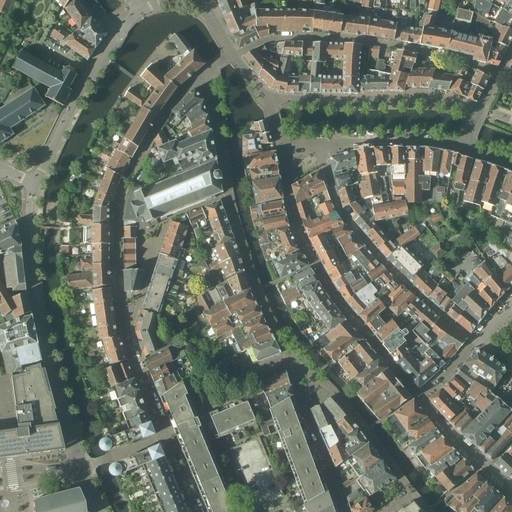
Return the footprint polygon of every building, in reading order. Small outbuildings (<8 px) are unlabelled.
[(0,0),(0,11),(6,14),(12,0),(0,0)] [(58,0),(64,10),(65,9),(70,0),(58,0)] [(78,0),(70,0),(65,9),(72,18),(85,9),(78,0)] [(238,10),(233,0),(216,0),(224,17),(238,11),(238,10)] [(247,46),(250,44),(269,35),(269,31),(304,32),(304,28),(310,29),(310,32),(313,32),(314,29),(315,12),(313,12),(291,11),(262,11),(259,11),(258,0),(250,0),(251,6),(247,7),(240,10),(238,10),(238,11),(224,17),(239,49),(247,46)] [(233,0),(238,10),(247,7),(245,3),(243,0),(233,0)] [(342,16),(343,16),(341,33),(355,34),(367,36),(370,19),(370,14),(371,11),(371,8),(372,0),(363,0),(363,7),(365,7),(365,13),(359,12),(358,18),(354,17),(354,14),(344,12),(343,16),(342,16)] [(447,50),(451,33),(453,28),(454,22),(435,18),(437,12),(440,0),(430,0),(426,16),(425,21),(420,45),(426,46),(426,48),(428,49),(429,46),(447,50)] [(476,0),(473,13),(486,19),(487,16),(492,4),(489,3),(484,0),(476,0)] [(502,10),(511,15),(511,7),(505,2),(503,4),(500,9),(502,10)] [(85,9),(72,18),(76,25),(79,29),(82,34),(93,20),(91,18),(85,9)] [(471,24),(473,13),(458,9),(455,20),(471,24)] [(486,19),(491,22),(494,23),(496,24),(511,32),(511,15),(502,10),(497,19),(492,18),(487,16),(486,19)] [(371,11),(370,14),(370,19),(367,36),(395,40),(397,24),(397,23),(373,20),(374,12),(371,11)] [(314,29),(341,33),(343,16),(342,16),(315,12),(314,29)] [(455,20),(454,22),(453,28),(471,32),(473,24),(476,25),(476,23),(489,27),(491,22),(486,19),(473,13),(471,24),(455,20)] [(398,17),(397,23),(397,24),(395,40),(403,41),(406,27),(407,18),(402,18),(398,17)] [(412,43),(415,28),(410,27),(411,19),(407,18),(406,27),(403,41),(403,42),(412,43)] [(56,29),(51,35),(61,42),(62,41),(66,44),(65,45),(74,50),(72,53),(78,57),(79,54),(87,60),(88,60),(96,47),(106,35),(93,20),(82,34),(79,29),(75,32),(71,36),(67,34),(68,32),(58,26),(56,29)] [(419,29),(415,28),(412,43),(420,45),(425,21),(422,21),(421,21),(419,29)] [(511,38),(511,32),(496,24),(494,31),(493,36),(497,38),(494,44),(507,47),(511,38)] [(478,40),(451,33),(447,50),(474,57),(473,60),(485,63),(488,52),(491,43),(491,40),(479,37),(478,40)] [(204,65),(182,36),(174,35),(170,40),(182,55),(183,54),(186,58),(165,77),(152,65),(141,77),(152,87),(151,87),(147,92),(152,96),(148,102),(130,89),(125,97),(143,108),(124,139),(138,148),(146,134),(152,123),(155,117),(176,89),(204,65)] [(281,55),(285,42),(279,43),(276,54),(281,55)] [(292,59),(292,60),(303,61),(303,56),(303,43),(285,42),(281,55),(282,55),(281,58),(292,59)] [(303,43),(303,56),(312,56),(313,43),(303,43)] [(312,56),(311,72),(311,75),(310,93),(320,93),(321,77),(321,76),(323,76),(325,74),(327,72),(327,70),(327,67),(326,65),(324,64),(324,63),(325,59),(325,58),(324,58),(325,43),(313,43),(312,56)] [(343,60),(345,44),(339,44),(333,43),(325,43),(324,58),(325,58),(325,59),(343,60)] [(491,43),(488,52),(502,56),(507,47),(494,44),(491,43)] [(362,45),(345,44),(343,60),(342,77),(342,94),(358,94),(358,93),(359,77),(359,76),(360,62),(362,45)] [(260,77),(268,52),(264,45),(259,47),(254,50),(244,56),(260,77)] [(368,58),(378,59),(379,47),(370,46),(368,58)] [(396,50),(392,67),(393,67),(392,72),(403,75),(405,68),(405,69),(411,70),(412,70),(413,64),(415,64),(406,62),(409,52),(399,51),(396,50)] [(74,83),(73,82),(76,76),(78,76),(78,74),(76,74),(76,70),(77,69),(76,68),(74,69),(68,66),(63,67),(60,72),(20,52),(12,69),(50,88),(49,90),(48,89),(47,90),(48,91),(46,96),(45,95),(44,96),(45,97),(45,98),(46,98),(62,106),(63,107),(63,106),(64,106),(65,105),(64,105),(67,100),(68,99),(67,99),(69,94),(70,95),(71,94),(70,94),(71,90),(69,89),(72,83),(74,84),(74,83)] [(259,77),(273,89),(280,63),(279,63),(272,60),(274,54),(268,52),(260,77),(259,77)] [(417,54),(409,52),(406,62),(415,64),(416,61),(417,58),(416,58),(417,54)] [(498,66),(502,56),(488,52),(485,63),(498,66)] [(299,73),(299,75),(290,74),(292,60),(292,59),(281,58),(279,63),(280,63),(273,89),(286,92),(288,80),(299,82),(300,73),(299,73)] [(379,72),(384,72),(386,65),(384,64),(384,60),(377,59),(376,71),(379,72)] [(412,70),(411,70),(412,70),(409,75),(405,88),(417,88),(423,69),(425,63),(416,61),(415,64),(413,64),(412,70)] [(457,80),(470,85),(471,84),(477,87),(478,87),(483,89),(490,76),(477,70),(473,78),(466,74),(469,67),(459,64),(457,70),(455,75),(459,76),(457,80)] [(392,67),(390,75),(391,75),(387,91),(404,92),(405,88),(409,75),(404,74),(405,69),(405,68),(403,75),(392,72),(393,67),(392,67)] [(417,88),(429,88),(434,74),(435,70),(423,69),(417,88)] [(377,91),(379,78),(379,72),(376,71),(367,70),(367,77),(366,91),(377,91)] [(311,75),(311,72),(308,72),(308,74),(300,73),(299,82),(298,93),(310,93),(311,75)] [(384,73),(384,72),(379,72),(379,78),(377,91),(387,91),(391,75),(390,75),(384,73)] [(434,74),(429,88),(448,90),(454,76),(434,74)] [(455,75),(454,76),(448,90),(464,98),(470,85),(457,80),(459,76),(455,75)] [(359,76),(359,77),(358,93),(365,92),(366,91),(367,77),(359,76)] [(320,93),(342,94),(342,77),(321,77),(320,93)] [(288,80),(286,92),(298,93),(299,82),(288,80)] [(476,103),(483,90),(483,89),(478,87),(477,87),(471,84),(470,85),(464,98),(476,103)] [(0,143),(13,134),(10,129),(36,111),(45,106),(33,88),(32,89),(4,106),(0,109),(0,143)] [(186,116),(203,101),(195,89),(193,91),(173,111),(172,112),(174,115),(180,120),(185,116),(186,116)] [(186,116),(191,125),(191,126),(207,116),(203,101),(186,116)] [(188,140),(190,140),(211,131),(207,116),(191,126),(191,125),(180,132),(183,138),(185,136),(188,140)] [(273,143),(266,120),(259,122),(254,122),(257,133),(243,137),(243,156),(248,156),(262,154),(260,143),(264,145),(273,143)] [(211,131),(190,140),(188,140),(180,144),(178,140),(172,142),(170,143),(169,143),(168,141),(167,141),(166,139),(162,129),(155,142),(164,163),(176,157),(178,161),(188,157),(195,154),(197,159),(199,163),(199,164),(216,157),(211,131)] [(115,149),(117,150),(132,158),(138,148),(124,139),(118,135),(111,146),(115,148),(115,149)] [(372,148),(375,166),(377,174),(381,173),(382,166),(390,165),(389,147),(388,147),(388,148),(373,149),(373,148),(372,148)] [(389,147),(390,165),(393,195),(406,195),(406,192),(405,191),(405,148),(406,147),(389,147)] [(438,178),(442,151),(424,147),(424,148),(422,148),(422,160),(405,160),(405,191),(406,192),(406,195),(406,200),(406,201),(407,203),(422,203),(422,191),(430,191),(431,178),(438,178)] [(372,148),(354,151),(358,170),(360,182),(362,191),(365,200),(364,200),(366,204),(367,207),(369,209),(369,210),(373,209),(373,207),(372,205),(382,203),(376,174),(377,174),(375,166),(372,148)] [(422,160),(422,148),(405,148),(405,160),(422,160)] [(132,158),(117,150),(115,149),(112,154),(105,149),(103,154),(127,168),(132,158)] [(345,153),(349,169),(350,173),(358,170),(354,151),(345,153)] [(450,174),(451,170),(454,153),(442,151),(438,178),(443,179),(444,173),(450,174)] [(262,154),(248,156),(250,171),(278,166),(277,163),(276,152),(262,154)] [(345,153),(337,155),(342,175),(350,173),(349,169),(345,153)] [(458,155),(454,153),(451,170),(457,171),(455,183),(454,189),(463,191),(465,185),(466,185),(473,160),(458,155)] [(122,177),(127,168),(103,154),(101,158),(108,162),(104,169),(107,171),(107,169),(122,177)] [(178,161),(180,164),(183,170),(198,164),(199,163),(197,159),(195,154),(188,157),(178,161)] [(331,157),(329,160),(334,177),(342,175),(337,155),(331,157)] [(136,221),(136,222),(139,221),(140,226),(143,225),(144,227),(145,227),(149,225),(150,227),(158,224),(157,222),(167,218),(166,215),(223,193),(220,180),(223,179),(221,172),(219,172),(216,157),(199,164),(199,163),(198,164),(183,170),(149,185),(147,180),(130,187),(126,198),(124,209),(123,220),(136,221)] [(481,202),(490,165),(476,161),(464,201),(464,202),(480,206),(481,202)] [(508,171),(490,165),(481,202),(494,206),(495,203),(508,171)] [(250,171),(252,184),(280,179),(278,166),(250,171)] [(117,188),(122,177),(107,169),(107,171),(103,181),(117,188)] [(350,173),(342,175),(334,177),(338,191),(351,186),(358,183),(360,182),(358,170),(350,173)] [(319,171),(317,172),(318,172),(315,173),(314,174),(311,176),(311,175),(310,176),(307,178),(306,178),(306,179),(313,196),(327,190),(326,188),(324,182),(319,171)] [(498,210),(495,217),(500,219),(511,189),(511,172),(508,171),(495,203),(494,206),(498,210)] [(256,206),(282,201),(282,199),(281,187),(280,179),(252,184),(256,206)] [(306,200),(313,196),(306,179),(305,179),(304,179),(302,181),(300,181),(301,182),(298,183),(297,183),(297,184),(294,186),(293,185),(292,186),(293,186),(292,187),(297,203),(304,200),(305,204),(308,203),(306,200)] [(113,199),(117,188),(103,181),(98,193),(113,199)] [(338,191),(340,199),(354,194),(351,186),(338,191)] [(438,193),(438,200),(438,207),(445,206),(448,188),(445,188),(444,193),(438,193)] [(511,189),(500,219),(510,223),(511,217),(511,189)] [(109,208),(113,199),(98,193),(94,205),(109,208)] [(343,207),(357,203),(356,202),(354,194),(340,199),(342,206),(343,207)] [(408,214),(407,203),(406,201),(401,202),(401,198),(395,198),(396,203),(389,204),(392,218),(408,214)] [(309,216),(305,204),(304,200),(297,203),(297,204),(296,204),(300,218),(301,219),(309,216)] [(209,220),(225,213),(221,201),(205,207),(209,220)] [(250,207),(253,221),(263,218),(263,219),(285,216),(282,201),(256,206),(250,207)] [(331,201),(326,203),(319,206),(314,211),(318,219),(336,213),(331,201)] [(364,212),(357,203),(343,207),(355,221),(365,212),(364,212)] [(373,207),(373,209),(375,220),(375,221),(392,218),(389,204),(373,207)] [(79,224),(93,225),(109,226),(109,208),(94,205),(93,217),(80,216),(79,224)] [(194,230),(198,228),(199,228),(197,223),(204,220),(205,221),(207,220),(206,218),(202,208),(186,214),(193,230),(194,230)] [(367,235),(376,226),(372,222),(375,220),(373,209),(369,210),(369,209),(369,212),(365,212),(355,221),(364,232),(366,234),(367,235)] [(225,213),(209,220),(214,232),(229,226),(225,213)] [(336,213),(318,219),(304,226),(303,227),(308,239),(309,238),(310,240),(328,232),(330,231),(329,230),(344,224),(336,213)] [(443,219),(440,213),(431,217),(434,223),(443,219)] [(263,218),(253,221),(255,227),(264,224),(266,232),(270,231),(288,227),(285,216),(263,219),(263,218)] [(311,222),(309,216),(301,219),(304,226),(318,219),(311,222)] [(181,221),(179,217),(174,220),(168,233),(185,238),(188,227),(179,223),(181,221)] [(140,226),(139,221),(136,222),(136,227),(137,231),(145,228),(145,227),(144,227),(143,225),(140,226)] [(506,237),(511,240),(511,241),(511,224),(509,224),(510,223),(505,222),(503,226),(496,224),(493,231),(499,236),(500,235),(500,234),(506,237)] [(337,240),(338,240),(352,233),(344,224),(329,230),(330,231),(328,232),(330,235),(332,239),(333,242),(337,240)] [(21,247),(16,225),(0,232),(0,326),(5,324),(0,317),(0,311),(1,310),(5,317),(5,316),(8,323),(15,320),(32,316),(27,292),(10,298),(0,280),(0,255),(3,254),(8,288),(12,288),(12,289),(13,289),(13,291),(26,290),(22,248),(21,248),(21,247)] [(92,245),(109,244),(109,226),(93,225),(92,245)] [(230,226),(229,226),(214,232),(214,233),(218,243),(211,246),(212,249),(219,247),(234,239),(230,226)] [(380,231),(376,226),(367,235),(378,248),(389,239),(391,237),(389,234),(386,237),(384,235),(386,233),(382,228),(380,231)] [(266,232),(270,244),(280,240),(287,255),(299,250),(288,227),(270,231),(266,232)] [(403,245),(404,246),(420,235),(415,228),(394,242),(395,243),(400,247),(403,245)] [(332,239),(330,235),(328,232),(310,240),(314,248),(332,239)] [(185,238),(168,233),(164,242),(164,243),(182,248),(185,238)] [(355,236),(352,233),(338,240),(337,240),(333,242),(336,247),(341,245),(343,248),(358,240),(355,236)] [(391,237),(389,239),(378,248),(387,258),(400,247),(395,243),(393,245),(389,241),(393,239),(391,237)] [(502,247),(502,248),(511,254),(511,253),(511,241),(511,240),(506,237),(502,247)] [(212,249),(216,258),(213,259),(215,263),(216,263),(217,265),(219,264),(239,253),(238,250),(234,239),(219,247),(212,249)] [(336,247),(332,239),(314,248),(318,256),(336,247)] [(280,240),(270,244),(261,248),(266,261),(272,258),(273,261),(287,255),(280,240)] [(346,253),(347,256),(365,247),(358,240),(343,248),(346,253)] [(495,253),(497,252),(502,248),(502,247),(501,247),(491,241),(481,248),(486,253),(491,249),(491,250),(492,249),(495,253)] [(178,259),(177,260),(182,261),(186,250),(182,248),(164,243),(160,254),(178,259)] [(439,243),(430,250),(437,259),(446,252),(439,243)] [(109,255),(109,244),(92,245),(93,256),(109,255)] [(387,258),(397,268),(411,253),(404,246),(403,245),(400,247),(387,258)] [(318,256),(322,264),(340,255),(336,247),(318,256)] [(370,252),(365,247),(347,256),(348,260),(349,261),(352,259),(354,262),(370,252)] [(502,248),(497,252),(505,260),(511,268),(511,253),(511,254),(502,248)] [(287,255),(282,257),(273,261),(272,261),(281,278),(307,265),(303,257),(299,250),(287,255)] [(358,269),(365,266),(375,258),(370,252),(354,262),(358,269)] [(508,289),(511,285),(511,268),(505,260),(497,252),(495,253),(485,261),(508,289)] [(212,270),(209,271),(208,271),(210,275),(214,274),(213,271),(221,268),(226,278),(231,276),(232,278),(244,272),(245,272),(240,255),(239,253),(219,264),(217,265),(216,263),(215,263),(214,264),(210,265),(212,270)] [(411,253),(397,268),(410,281),(410,280),(421,269),(424,265),(411,253)] [(178,259),(160,254),(157,263),(183,272),(185,267),(176,265),(177,260),(178,259)] [(80,260),(81,266),(109,265),(109,264),(109,255),(93,256),(92,260),(80,260)] [(344,263),(340,255),(322,264),(327,272),(344,263)] [(198,266),(208,269),(209,270),(207,266),(208,266),(203,257),(200,258),(198,266)] [(365,266),(370,272),(381,265),(375,258),(365,266)] [(367,274),(370,272),(365,266),(358,269),(354,262),(352,259),(349,261),(348,260),(344,263),(327,272),(334,284),(346,301),(368,285),(373,282),(367,274)] [(431,264),(436,269),(439,265),(434,260),(431,264)] [(498,300),(508,289),(485,261),(464,280),(474,290),(473,291),(476,295),(490,308),(498,300)] [(154,273),(171,279),(173,274),(182,277),(183,272),(157,263),(154,273)] [(109,265),(81,266),(82,274),(67,276),(68,291),(114,285),(114,276),(110,276),(109,265)] [(387,271),(381,265),(370,272),(367,274),(373,282),(379,278),(387,271)] [(410,281),(412,283),(420,290),(437,270),(433,267),(431,270),(427,275),(423,271),(421,269),(410,280),(410,281)] [(276,286),(280,295),(296,287),(298,291),(317,282),(309,268),(292,276),(282,282),(276,286)] [(454,279),(442,268),(439,272),(451,283),(454,279)] [(141,269),(136,270),(124,270),(125,292),(139,291),(144,270),(141,269)] [(437,270),(420,290),(427,297),(437,284),(433,281),(440,273),(437,270)] [(379,278),(386,286),(395,279),(387,271),(379,278)] [(227,280),(231,288),(247,281),(244,272),(232,278),(227,280)] [(151,283),(177,291),(179,287),(170,284),(171,279),(154,273),(151,283)] [(437,284),(427,297),(438,307),(449,294),(444,290),(451,283),(449,282),(443,277),(437,284)] [(209,280),(201,278),(197,287),(204,290),(211,286),(209,280)] [(379,297),(386,291),(388,288),(386,286),(379,278),(373,282),(368,285),(346,301),(358,315),(376,299),(379,297)] [(388,288),(392,293),(400,284),(395,279),(386,286),(388,288)] [(450,295),(454,298),(451,301),(452,302),(455,304),(463,311),(464,310),(479,323),(490,308),(476,295),(473,291),(474,290),(464,280),(463,279),(460,282),(461,283),(454,292),(452,291),(450,295)] [(235,296),(231,288),(227,280),(225,281),(196,298),(203,311),(203,312),(211,326),(236,313),(255,303),(249,289),(235,296)] [(235,296),(249,289),(247,281),(231,288),(235,296)] [(296,287),(280,295),(285,304),(298,298),(299,300),(302,298),(301,297),(304,295),(312,307),(328,298),(317,282),(298,291),(296,287)] [(148,293),(165,298),(167,293),(176,296),(177,291),(151,283),(148,293)] [(406,290),(400,284),(392,293),(389,295),(386,291),(379,297),(383,301),(386,298),(387,297),(392,303),(406,290)] [(196,287),(190,285),(187,292),(195,295),(196,294),(196,287)] [(95,303),(112,300),(110,288),(93,291),(95,303)] [(388,307),(397,317),(404,311),(404,310),(416,298),(406,290),(392,303),(388,307)] [(165,298),(148,293),(143,307),(160,313),(165,298)] [(454,298),(450,295),(449,294),(438,307),(444,312),(452,302),(451,301),(454,298)] [(366,325),(378,315),(385,309),(387,307),(388,307),(392,303),(387,297),(386,298),(383,301),(379,297),(376,299),(358,315),(366,325)] [(334,305),(328,298),(312,307),(306,310),(315,322),(318,320),(320,322),(322,321),(320,318),(335,308),(333,305),(334,305)] [(404,310),(404,311),(415,320),(416,319),(427,307),(416,298),(404,310)] [(96,315),(114,313),(112,300),(95,303),(96,315)] [(242,325),(262,315),(255,303),(236,313),(242,325)] [(463,311),(455,304),(447,314),(450,317),(456,322),(462,326),(470,333),(476,326),(478,324),(479,323),(479,322),(464,310),(463,311)] [(427,307),(416,319),(420,323),(420,322),(422,324),(433,313),(427,307)] [(320,322),(316,325),(321,330),(342,316),(335,308),(320,318),(322,321),(320,322)] [(175,310),(164,316),(167,320),(177,314),(175,310)] [(142,311),(135,332),(152,332),(157,315),(142,311)] [(98,327),(116,325),(114,313),(96,315),(98,327)] [(236,313),(211,326),(212,326),(217,338),(224,334),(231,331),(239,326),(242,325),(236,313)] [(412,332),(415,335),(424,344),(431,351),(438,358),(445,364),(449,360),(458,351),(467,339),(466,339),(445,323),(444,323),(439,318),(433,313),(422,324),(421,323),(420,322),(420,323),(419,324),(419,325),(412,332)] [(384,317),(389,323),(393,319),(388,314),(384,317)] [(242,325),(239,326),(246,338),(268,327),(262,315),(242,325)] [(389,323),(384,317),(383,316),(380,318),(378,315),(366,325),(374,335),(381,329),(385,326),(389,323)] [(5,324),(0,326),(0,344),(2,353),(7,374),(12,373),(22,370),(21,366),(27,365),(39,361),(41,361),(37,344),(38,344),(32,316),(15,320),(8,323),(5,324)] [(321,330),(316,325),(313,327),(312,326),(302,332),(311,343),(324,334),(345,320),(342,316),(321,330)] [(374,335),(381,343),(398,329),(404,325),(401,321),(397,317),(393,319),(392,320),(389,323),(385,326),(381,329),(374,335)] [(336,360),(338,362),(343,357),(341,355),(362,339),(346,320),(345,320),(324,334),(331,343),(323,349),(334,362),(336,360)] [(419,325),(419,324),(415,320),(400,333),(398,329),(381,343),(390,355),(403,345),(403,344),(406,342),(403,338),(411,331),(412,332),(419,325)] [(117,337),(116,325),(98,327),(100,340),(102,339),(105,339),(106,340),(109,339),(117,337)] [(231,331),(240,349),(241,352),(252,347),(251,346),(274,339),(268,327),(246,338),(239,326),(231,331)] [(403,338),(406,342),(407,342),(415,335),(412,332),(411,331),(403,338)] [(158,350),(152,332),(135,332),(145,357),(158,350)] [(107,353),(124,348),(120,336),(117,337),(109,339),(106,340),(105,339),(102,339),(107,353)] [(276,344),(274,339),(251,346),(252,347),(258,362),(280,353),(276,344)] [(363,340),(362,339),(341,355),(343,357),(338,362),(352,380),(354,378),(369,367),(368,365),(377,357),(363,340)] [(390,355),(396,362),(409,351),(403,344),(403,345),(390,355)] [(431,351),(424,344),(418,348),(416,346),(413,348),(411,347),(409,349),(410,350),(409,351),(396,362),(397,363),(400,366),(404,371),(403,371),(417,386),(418,387),(442,367),(445,364),(438,358),(431,351)] [(145,359),(150,372),(165,365),(168,364),(172,362),(179,359),(173,345),(145,359)] [(124,348),(107,353),(110,365),(127,360),(124,348)] [(463,366),(478,376),(478,377),(479,376),(494,387),(505,371),(504,367),(486,355),(483,353),(479,350),(475,351),(465,364),(463,366)] [(214,365),(221,380),(239,371),(232,356),(227,358),(226,358),(214,365)] [(387,369),(377,357),(368,365),(369,367),(354,378),(363,388),(387,369)] [(105,370),(112,388),(113,387),(116,386),(134,379),(128,362),(117,366),(117,365),(105,370)] [(150,372),(154,383),(170,375),(177,371),(172,362),(168,364),(165,365),(150,372)] [(0,458),(66,450),(59,424),(58,424),(43,370),(42,370),(40,365),(25,369),(27,373),(12,377),(19,426),(19,429),(5,431),(0,432),(0,458)] [(455,376),(467,387),(467,386),(470,389),(478,377),(478,376),(463,366),(455,376)] [(397,381),(387,369),(363,388),(359,391),(360,392),(356,395),(379,420),(411,397),(403,388),(397,381)] [(177,371),(170,375),(154,383),(160,397),(179,383),(182,381),(177,371)] [(278,392),(290,386),(287,371),(271,378),(278,392)] [(459,393),(461,394),(467,387),(455,376),(449,382),(443,388),(447,392),(449,395),(452,397),(454,399),(459,393)] [(462,402),(466,406),(471,410),(475,406),(480,411),(478,414),(480,416),(496,398),(489,393),(494,387),(479,376),(478,377),(470,389),(471,389),(466,394),(468,396),(466,399),(466,398),(462,402)] [(278,392),(271,378),(259,383),(267,398),(278,392)] [(116,386),(120,398),(139,391),(134,379),(116,386)] [(172,425),(207,511),(236,511),(236,510),(208,443),(256,423),(246,398),(198,418),(196,414),(194,409),(183,381),(182,381),(179,383),(160,397),(169,419),(172,425)] [(290,386),(278,392),(267,398),(271,409),(272,408),(293,396),(290,386)] [(431,402),(440,412),(450,401),(451,402),(454,399),(452,397),(449,395),(447,392),(443,388),(431,398),(431,402)] [(142,399),(139,391),(120,398),(118,399),(121,408),(125,406),(127,411),(123,413),(126,420),(134,417),(134,418),(147,413),(144,404),(142,399)] [(460,411),(466,406),(462,402),(466,398),(461,394),(459,393),(454,399),(451,402),(450,401),(440,412),(447,419),(450,422),(460,411)] [(312,500),(328,491),(293,396),(279,404),(269,410),(273,420),(260,425),(264,437),(271,435),(268,427),(275,424),(279,437),(305,504),(312,500)] [(320,431),(332,424),(335,423),(347,415),(331,397),(323,403),(325,406),(324,407),(322,407),(321,405),(311,409),(320,431)] [(477,447),(488,436),(492,432),(494,429),(500,424),(511,412),(496,398),(480,416),(474,421),(461,434),(477,447)] [(409,430),(427,417),(421,410),(417,405),(413,400),(408,404),(402,408),(394,414),(399,421),(395,424),(403,435),(408,431),(409,430)] [(450,422),(455,428),(468,415),(467,414),(471,410),(466,406),(460,411),(450,422)] [(472,411),(471,410),(467,414),(468,415),(455,428),(461,434),(474,421),(478,417),(472,411)] [(511,411),(511,412),(500,424),(494,429),(497,432),(502,436),(511,424),(511,411)] [(126,421),(129,431),(151,423),(147,413),(134,418),(134,417),(126,420),(126,421)] [(332,424),(336,430),(337,432),(352,422),(347,415),(335,423),(332,424)] [(416,441),(435,428),(427,417),(409,430),(416,440),(416,441)] [(338,434),(340,437),(344,434),(346,436),(358,428),(352,422),(337,432),(338,434)] [(108,451),(124,445),(125,444),(126,443),(127,443),(130,442),(131,441),(132,441),(133,442),(134,442),(155,434),(151,423),(129,431),(113,436),(108,434),(105,439),(103,440),(102,441),(101,441),(100,442),(100,443),(100,444),(99,445),(99,446),(100,447),(100,448),(100,449),(101,450),(102,450),(103,451),(104,451),(105,451),(106,452),(107,451),(108,451)] [(332,424),(320,431),(320,432),(324,441),(337,432),(336,430),(332,424)] [(511,424),(502,436),(497,432),(494,429),(492,432),(488,436),(477,447),(478,449),(488,458),(491,461),(511,438),(511,424)] [(358,428),(346,436),(347,437),(344,439),(346,442),(341,445),(339,442),(345,452),(349,457),(351,456),(368,443),(358,428)] [(415,455),(442,437),(442,436),(435,428),(416,441),(416,440),(403,451),(410,459),(415,455)] [(338,434),(337,432),(324,441),(328,450),(339,442),(342,440),(339,437),(340,437),(338,434)] [(442,437),(415,455),(426,470),(428,469),(454,450),(442,437)] [(339,442),(328,450),(332,459),(345,452),(339,442)] [(368,443),(351,456),(349,457),(346,460),(348,464),(350,466),(351,467),(375,451),(368,443)] [(127,472),(143,465),(164,456),(159,445),(139,454),(138,455),(138,456),(137,456),(136,457),(133,458),(132,458),(131,458),(129,458),(113,465),(112,466),(111,466),(110,467),(110,468),(110,469),(109,470),(109,471),(110,472),(110,473),(110,474),(111,475),(112,475),(112,476),(113,476),(114,476),(115,477),(116,476),(117,476),(120,475),(125,477),(127,472)] [(507,476),(508,477),(511,473),(511,446),(505,453),(495,465),(498,468),(507,476)] [(428,469),(435,477),(446,468),(461,458),(454,450),(428,469)] [(359,478),(383,461),(375,451),(351,467),(359,478)] [(345,452),(332,459),(336,467),(340,464),(346,460),(349,457),(345,452)] [(176,485),(172,475),(171,475),(170,474),(169,473),(169,472),(168,471),(168,470),(168,469),(168,468),(168,467),(168,466),(164,456),(143,465),(155,493),(176,485)] [(474,470),(461,458),(446,468),(459,483),(474,470)] [(359,478),(356,481),(364,492),(366,490),(370,496),(395,478),(383,461),(359,478)] [(448,492),(459,483),(446,468),(435,477),(448,492)] [(449,507),(456,511),(472,494),(473,495),(486,482),(476,473),(457,490),(452,495),(457,499),(449,507)] [(459,511),(460,511),(462,511),(471,511),(493,488),(487,483),(486,482),(473,495),(472,494),(456,511),(455,511),(459,511)] [(155,493),(162,511),(187,511),(184,503),(183,503),(182,502),(181,501),(181,500),(180,499),(180,498),(179,497),(179,496),(180,495),(180,494),(176,485),(155,493)] [(79,489),(59,494),(52,496),(51,491),(49,491),(43,488),(41,493),(46,496),(46,498),(36,500),(36,499),(35,500),(34,501),(34,502),(35,501),(36,511),(86,511),(86,502),(80,489),(81,489),(80,488),(80,489),(80,488),(79,488),(79,489)] [(487,511),(502,496),(493,488),(471,511),(487,511)] [(349,503),(361,494),(357,490),(347,497),(349,503)] [(321,511),(333,505),(328,491),(312,500),(305,504),(292,511),(291,511),(321,511)] [(511,511),(511,504),(502,496),(487,511),(511,511)] [(372,511),(375,511),(366,498),(351,509),(351,511),(372,511)] [(396,511),(421,511),(413,502),(410,503),(396,511)]
